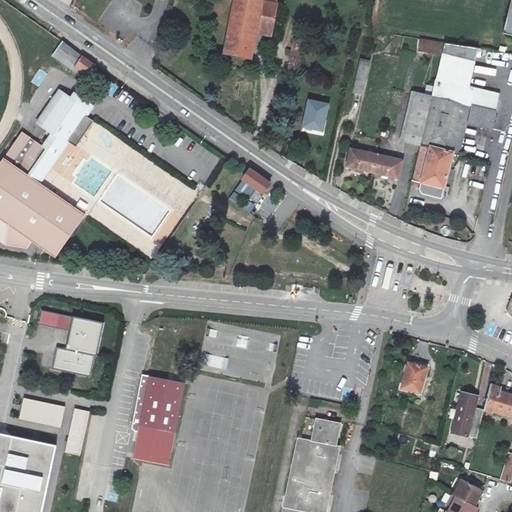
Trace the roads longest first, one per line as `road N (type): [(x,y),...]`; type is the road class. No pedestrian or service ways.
road 1 (residential): [(452,333),(366,314),(0,273)]
road 2 (secondary): [(33,0),(249,152)]
road 3 (secondary): [(249,152),(371,240),(466,271)]
road 4 (secondary): [(470,256),(372,221),(249,152)]
